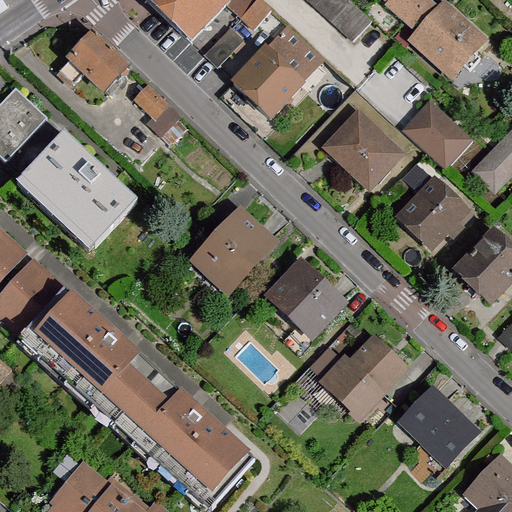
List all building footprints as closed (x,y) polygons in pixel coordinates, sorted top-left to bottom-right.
[(231,2),(229,0),(147,0),(192,42),(231,2)] [(257,0),(234,0),(229,7),(257,32),(273,15),(257,0)] [(306,0),(354,43),(372,23),(347,0),(306,0)] [(385,0),(392,6),(390,8),(409,25),(420,36),(414,42),(453,77),(464,65),(471,72),(480,62),(472,55),(484,43),(446,8),(440,14),(424,0),(385,0)] [(263,27),(273,37),(282,26),(272,17),(263,27)] [(405,52),(414,42),(420,36),(409,25),(394,42),(405,52)] [(288,28),(279,37),(296,53),(283,67),(300,82),(321,59),(288,28)] [(206,57),(219,69),(244,44),(231,31),(206,57)] [(74,63),(62,75),(76,88),(87,76),(110,98),(115,93),(110,89),(131,67),(97,35),(71,61),(74,63)] [(235,84),(271,117),(302,84),(300,82),(283,67),(296,53),(279,37),(235,84)] [(18,90),(0,108),(0,156),(7,164),(49,120),(18,90)] [(149,91),(139,102),(158,120),(169,109),(149,91)] [(431,102),(403,132),(446,172),(474,141),(431,102)] [(169,109),(158,120),(167,129),(178,118),(169,109)] [(398,157),(360,122),(332,152),(370,187),(398,157)] [(65,134),(23,179),(97,247),(139,202),(65,134)] [(511,139),(480,173),(497,190),(511,175),(511,139)] [(404,181),(422,198),(436,184),(418,167),(404,181)] [(436,184),(422,198),(403,219),(434,248),(449,232),(467,213),(436,184)] [(449,232),(454,237),(472,218),(467,213),(449,232)] [(243,217),(200,262),(231,292),(274,247),(243,217)] [(511,252),(495,236),(460,273),(492,303),(511,281),(511,252)] [(0,284),(23,258),(0,237),(0,284)] [(304,267),(274,298),(300,324),(285,338),(299,352),(344,306),(304,267)] [(257,465),(34,268),(0,305),(0,318),(216,510),(257,465)] [(214,511),(216,510),(0,318),(0,331),(202,511),(214,511)] [(361,415),(405,370),(375,341),(351,365),(332,347),(312,367),(361,415)] [(0,386),(10,375),(0,366),(0,386)] [(406,423),(448,463),(477,433),(435,393),(406,423)] [(511,511),(511,471),(501,460),(472,490),(494,511),(511,511)] [(135,511),(110,490),(85,470),(56,505),(64,511),(135,511)] [(150,511),(115,483),(110,490),(135,511),(150,511)]
